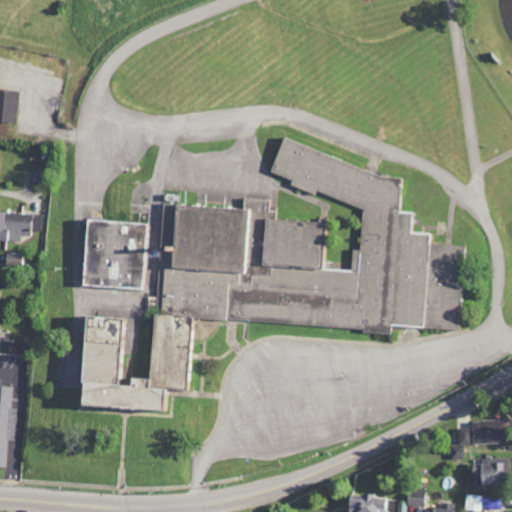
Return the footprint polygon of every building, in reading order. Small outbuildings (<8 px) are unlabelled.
[(0,121),(11,123),(14,91),(0,89),(0,121)] [(163,204),(162,204),(154,379),(123,378),(126,318),(79,316),(75,406),(167,410),(168,389),(188,390),(182,368),(198,320),(458,331),(462,245),(431,244),(432,233),(409,232),(410,212),(397,211),(399,179),(279,140),(267,176),(361,207),(359,250),(351,250),(350,270),(318,269),(319,221),(273,219),(268,199),(242,198),(241,207),(163,204)] [(42,214),(0,212),(0,240),(5,240),(5,241),(20,242),(20,235),(29,236),(29,230),(41,230),(42,214)] [(144,222),(82,220),(79,286),(141,288),(144,222)] [(0,466),(6,467),(7,440),(15,441),(17,409),(10,408),(12,387),(0,386),(0,466)] [(471,421),(472,444),(507,443),(507,420),(471,421)] [(470,444),(470,430),(458,429),(458,444),(470,444)] [(450,446),(450,458),(462,458),(462,447),(450,446)] [(508,458),(480,459),(480,463),(470,463),(470,485),(502,485),(501,471),(508,471),(508,458)] [(423,505),(423,491),(408,491),(408,506),(423,505)] [(480,511),(481,495),(465,495),(464,510),(480,511)]
